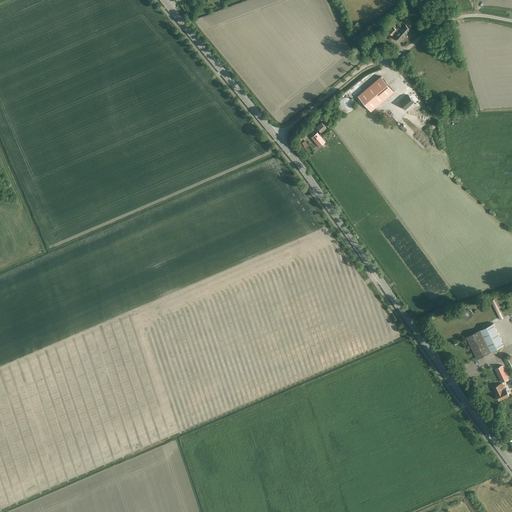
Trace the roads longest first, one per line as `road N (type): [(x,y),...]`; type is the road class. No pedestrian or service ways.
road 1 (tertiary): [(511,465),(276,137)]
road 2 (unclassified): [(276,137),(360,68),(446,20),(511,21)]
road 3 (tertiary): [(276,137),(163,0)]
